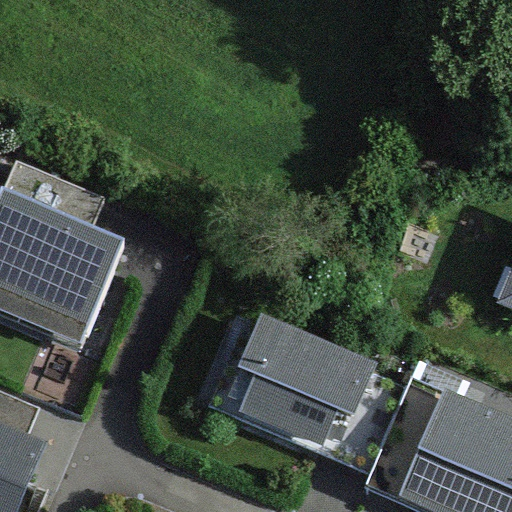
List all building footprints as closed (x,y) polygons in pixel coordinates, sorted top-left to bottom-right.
[(105,203),(16,165),(0,204),(0,318),(82,353),(125,252),(91,237),(105,203)] [(511,279),(497,314),(511,320),(511,279)] [(400,378),(269,325),(249,375),(270,384),(255,420),(341,454),(355,419),(379,429),(400,378)] [(511,511),(511,427),(411,385),(366,494),(408,511),(511,511)] [(45,415),(0,395),(0,511),(29,511),(54,456),(32,446),(45,415)]
